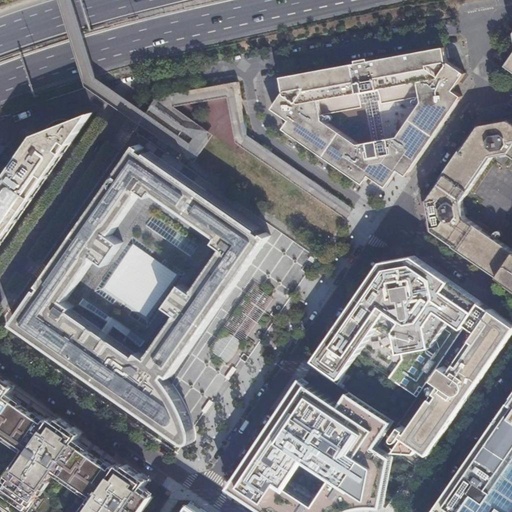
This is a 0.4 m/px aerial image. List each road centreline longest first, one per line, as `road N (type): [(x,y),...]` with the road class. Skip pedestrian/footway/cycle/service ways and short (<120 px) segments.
road 1 (residential): [(387,221),(203,490)]
road 2 (motorway): [(0,83),(101,49),(307,0)]
road 3 (residential): [(147,83),(121,107),(0,288)]
road 4 (residential): [(203,490),(0,355)]
road 5 (residential): [(477,24),(240,65)]
road 6 (residential): [(240,65),(259,132),(387,221)]
road 7 (residential): [(511,370),(414,511)]
road 8 (residential): [(483,87),(387,221)]
road 9 (residential): [(147,83),(0,133)]
road 10 (residential): [(387,221),(511,306)]
